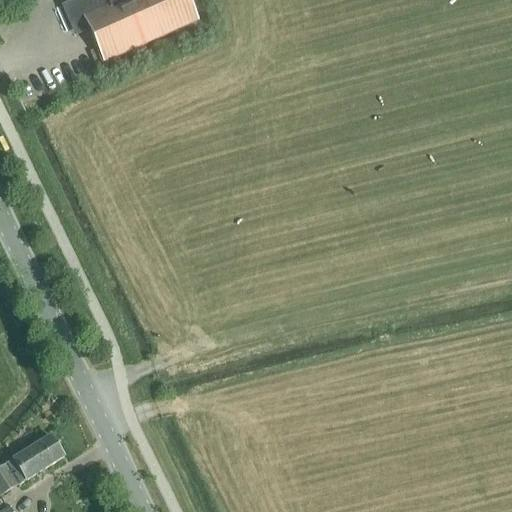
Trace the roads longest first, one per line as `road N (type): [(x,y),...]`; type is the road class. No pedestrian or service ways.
road 1 (secondary): [(143,511),(0,214)]
road 2 (track): [(206,344),(87,396)]
